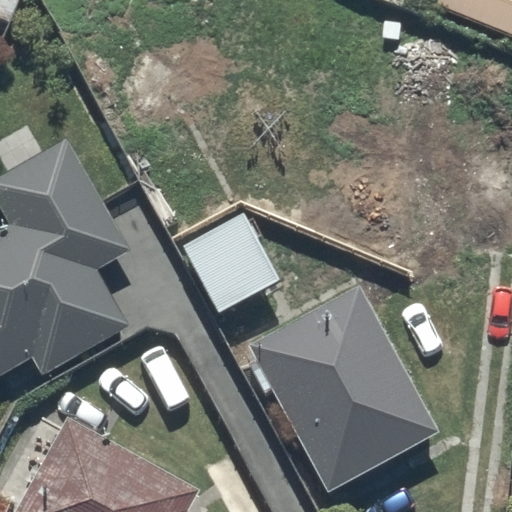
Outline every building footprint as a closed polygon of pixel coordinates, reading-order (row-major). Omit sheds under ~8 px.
[(0,0),(0,32),(8,36),(23,0),(0,0)] [(511,0),(445,0),(439,14),(511,46),(511,0)] [(511,216),(511,117),(480,115),(473,214),(511,216)] [(128,268),(67,159),(66,156),(0,193),(0,219),(12,240),(0,246),(0,391),(33,373),(44,392),(128,345),(96,287),(128,268)] [(238,235),(182,268),(220,334),(276,302),(238,235)] [(271,408),(328,510),(437,453),(359,305),(252,361),(259,374),(249,380),(266,411),(271,408)] [(64,442),(43,430),(0,505),(0,511),(196,511),(197,511),(66,437),(64,442)]
